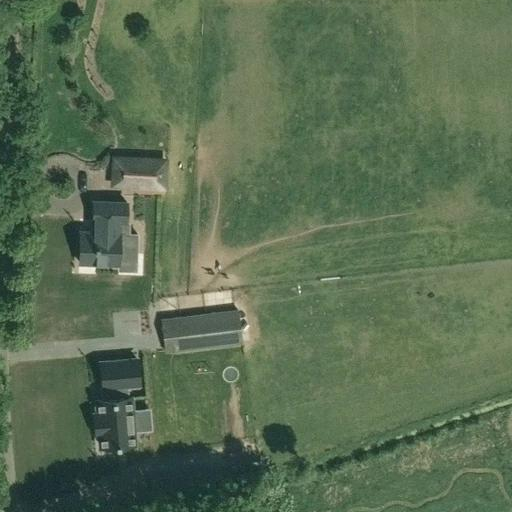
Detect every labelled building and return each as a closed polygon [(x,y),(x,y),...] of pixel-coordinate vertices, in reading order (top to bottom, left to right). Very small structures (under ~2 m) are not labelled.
[(163,186),(165,161),(128,159),(127,184),(163,186)] [(81,231),(80,261),(119,263),(120,233),(117,233),(118,220),(127,220),(128,202),(95,201),(94,219),(99,219),(98,232),(81,231)] [(166,351),(242,343),(239,309),(162,318),(166,351)] [(100,362),(102,386),(107,385),(108,399),(97,400),(98,414),(94,414),(96,433),(99,432),(101,446),(134,444),(133,429),(137,429),(136,411),(132,411),(131,397),(124,398),(123,384),(139,383),(137,360),(100,362)] [(286,393),(175,400),(178,447),(290,439),(286,393)]
